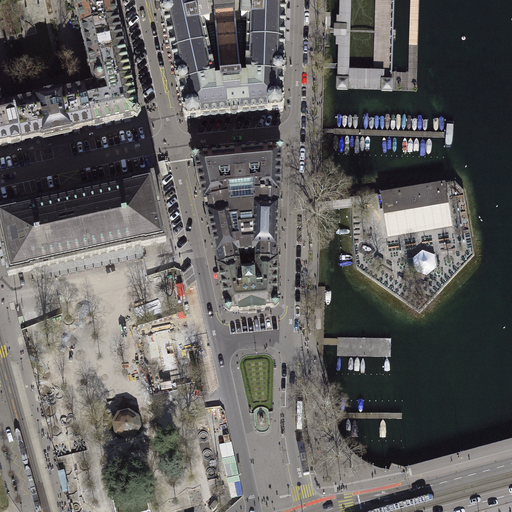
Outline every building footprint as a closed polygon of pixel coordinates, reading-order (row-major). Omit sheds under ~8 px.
[(81,29),(117,20),(114,6),(112,0),(74,0),(78,14),(81,29)] [(159,0),(161,9),(200,0),(159,0)] [(200,0),(161,9),(165,26),(177,83),(178,84),(185,117),(186,120),(234,115),(283,111),(283,108),(284,73),(284,70),(285,21),(286,0),(200,0)] [(339,0),(339,24),(339,30),(339,37),(337,89),(392,90),(392,72),(374,72),(350,71),(351,0),(339,0)] [(87,58),(124,50),(117,20),(81,29),(87,58)] [(94,87),(84,89),(92,126),(115,121),(139,116),(131,83),(124,50),(87,58),(94,87)] [(62,92),(52,94),(61,134),(63,134),(64,132),(68,131),(69,132),(73,131),(74,129),(92,126),(84,89),(64,94),(62,92)] [(13,104),(21,141),(39,137),(40,139),(46,137),(47,135),(50,135),(51,136),(56,135),(61,134),(52,94),(47,95),(34,98),(33,100),(13,104)] [(0,100),(0,145),(21,141),(13,104),(2,107),(0,100)] [(280,194),(281,149),(237,153),(240,186),(250,185),(250,182),(252,182),(252,194),(280,194)] [(240,186),(237,153),(194,158),(203,202),(230,195),(227,184),(230,184),(230,187),(240,186)] [(0,211),(0,236),(2,246),(8,273),(9,276),(32,271),(32,270),(34,270),(46,267),(57,265),(143,246),(143,247),(163,242),(167,242),(165,236),(154,184),(153,179),(149,180),(129,184),(130,185),(124,186),(27,207),(19,209),(18,208),(0,211)] [(444,183),(382,194),(385,210),(447,199),(444,183)] [(203,202),(211,234),(233,229),(252,227),(278,228),(280,194),(252,194),(252,202),(232,204),(230,195),(203,202)] [(211,234),(218,267),(239,262),(237,253),(244,253),(245,254),(247,254),(248,252),(255,252),(256,260),(277,261),(278,228),(252,227),(233,229),(211,234)] [(423,250),(413,258),(415,271),(427,275),(437,268),(435,255),(423,250)] [(239,262),(218,267),(222,289),(227,310),(251,308),(276,306),(276,284),(277,261),(256,260),(255,267),(258,267),(258,269),(238,272),(237,269),(240,269),(239,262)] [(170,329),(155,333),(164,374),(179,371),(170,329)] [(119,413),(113,422),(115,433),(124,438),(135,436),(140,427),(138,416),(129,411),(119,413)]
